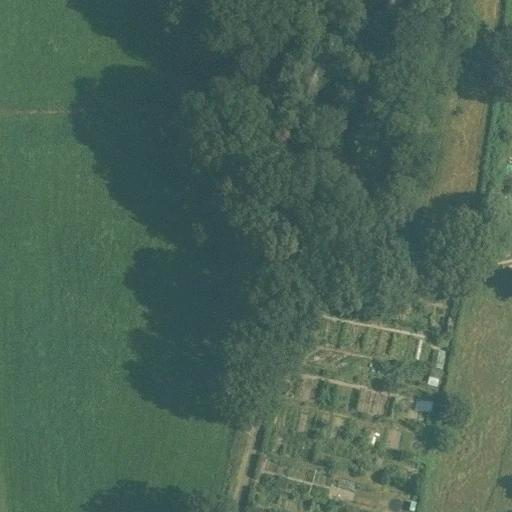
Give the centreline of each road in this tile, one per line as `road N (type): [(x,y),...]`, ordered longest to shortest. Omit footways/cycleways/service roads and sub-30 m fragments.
road 1 (track): [(408,0),(393,100),(363,212),(294,278),(236,511)]
road 2 (track): [(511,262),(294,278),(289,254),(241,205),(221,158),(207,96),(220,0)]
